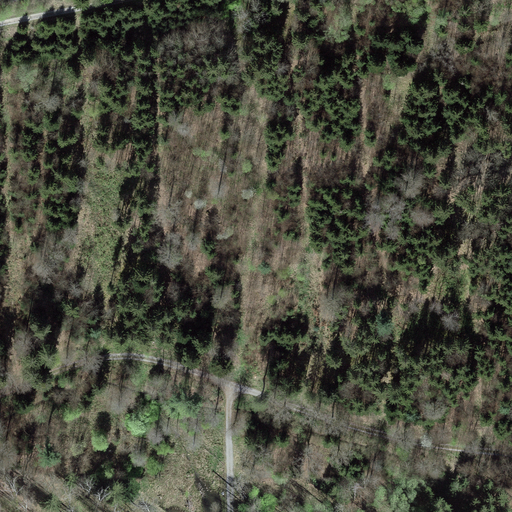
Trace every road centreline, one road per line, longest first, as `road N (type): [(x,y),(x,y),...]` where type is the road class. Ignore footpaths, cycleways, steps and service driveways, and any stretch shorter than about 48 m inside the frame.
road 1 (track): [(0,393),(77,362),(143,357),(342,425),(511,454)]
road 2 (track): [(229,385),(230,511)]
road 3 (track): [(120,0),(0,24)]
